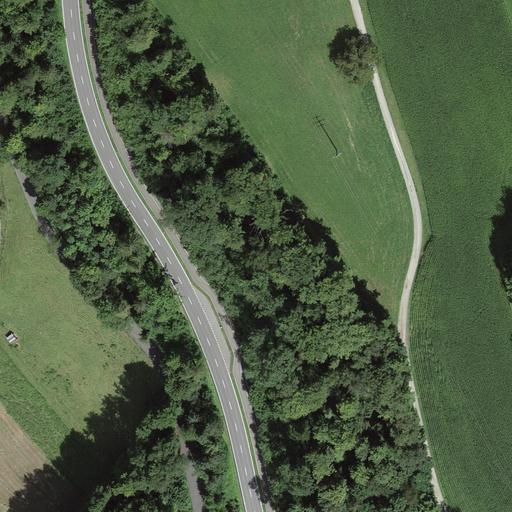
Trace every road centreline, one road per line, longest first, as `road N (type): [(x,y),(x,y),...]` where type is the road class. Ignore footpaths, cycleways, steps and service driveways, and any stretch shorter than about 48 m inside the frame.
road 1 (secondary): [(71,0),(96,127),(200,323),(231,407),(255,511)]
road 2 (track): [(445,511),(401,322),(419,215),(354,0)]
road 3 (tertiary): [(199,511),(170,378),(53,242),(0,121)]
